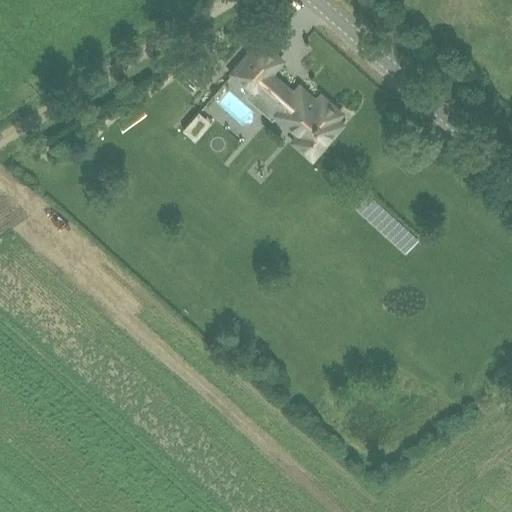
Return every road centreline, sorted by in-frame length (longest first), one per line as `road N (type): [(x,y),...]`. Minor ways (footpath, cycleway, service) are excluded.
road 1 (track): [(0,141),(229,0)]
road 2 (unclassified): [(511,180),(312,0)]
